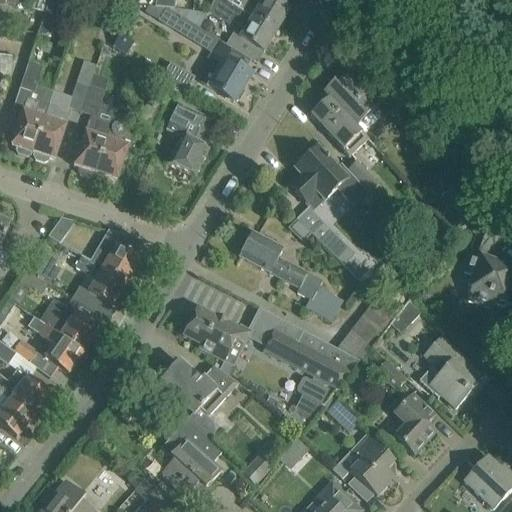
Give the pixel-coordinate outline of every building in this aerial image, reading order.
[(28,0),(0,0),(0,5),(3,6),(2,10),(13,11),(13,7),(18,7),(18,3),(29,4),(28,0)] [(33,0),(31,9),(43,13),(46,0),(33,0)] [(165,9),(174,11),(174,0),(155,0),(156,8),(165,9)] [(231,22),(245,30),(241,37),(234,34),(226,47),(246,59),(253,63),(259,52),(263,55),(277,33),(238,10),(222,0),(214,0),(210,10),(208,14),(229,27),(231,22)] [(222,0),(238,10),(277,33),(290,11),(287,10),(292,0),(263,0),(260,7),(248,0),(222,0)] [(149,7),(145,14),(173,30),(180,19),(165,9),(156,8),(149,7)] [(174,11),(165,9),(180,19),(199,30),(207,15),(174,11)] [(226,47),(205,34),(198,45),(214,55),(197,82),(233,104),(234,103),(239,103),(244,95),(242,90),(250,77),(239,70),(246,59),(226,47)] [(113,47),(127,55),(134,43),(120,35),(113,47)] [(170,63),(162,76),(188,91),(195,78),(170,63)] [(20,90),(30,93),(28,100),(27,100),(11,147),(16,149),(16,152),(17,156),(26,160),(30,157),(31,154),(32,155),(49,106),(48,106),(52,97),(50,92),(37,87),(43,69),(29,64),(20,90)] [(329,100),(363,136),(379,120),(381,122),(388,116),(363,90),(349,75),(344,80),(341,77),(323,95),(328,100),(329,100)] [(81,114),(95,119),(104,93),(108,81),(93,76),(89,88),(90,88),(81,114)] [(90,88),(89,88),(77,84),(69,110),(81,114),(90,88)] [(310,117),(324,132),(349,159),(368,141),(363,136),(329,100),(328,100),(310,117)] [(135,133),(150,140),(166,106),(157,102),(153,110),(148,107),(135,133)] [(58,110),(49,106),(32,155),(33,155),(32,158),(35,162),(44,165),(48,163),(49,160),(54,162),(69,117),(60,115),(58,110)] [(210,122),(177,106),(165,132),(180,139),(167,166),(195,179),(208,152),(198,147),(210,122)] [(89,122),(79,149),(73,168),(79,170),(78,174),(80,177),(89,180),(93,179),(95,175),(110,129),(89,122)] [(116,183),(127,150),(129,150),(135,139),(126,135),(126,131),(124,127),(121,123),(116,123),(113,125),(110,129),(95,175),(116,183)] [(347,172),(348,172),(341,165),(340,166),(341,167),(338,171),(318,150),(316,151),(313,149),(303,159),(306,161),(305,162),(304,162),(304,163),(300,167),(299,167),(295,171),(301,177),(290,188),(308,207),(309,206),(315,212),(325,202),(338,190),(353,206),(367,193),(347,172)] [(357,163),(348,172),(347,172),(367,193),(369,196),(379,187),(357,163)] [(461,235),(481,212),(456,185),(443,198),(461,217),(452,228),(461,235)] [(472,290),(468,302),(491,310),(492,307),(502,310),(506,308),(506,306),(510,308),(511,302),(511,269),(484,260),(486,257),(492,249),(494,250),(510,230),(488,213),(472,233),(476,236),(470,255),(463,274),(472,277),(468,288),(472,290)] [(0,251),(10,226),(0,222),(0,268),(4,270),(9,257),(0,253),(0,251)] [(321,222),(309,234),(311,236),(343,267),(352,259),(354,257),(321,222)] [(239,259),(256,268),(270,275),(299,290),(297,295),(309,301),(304,310),(332,325),(343,304),(318,291),(322,283),(278,260),(283,250),(252,234),(239,259)] [(106,241),(97,256),(87,250),(82,259),(127,286),(141,262),(106,241)] [(46,281),(56,264),(43,257),(33,273),(46,281)] [(113,309),(127,286),(82,259),(75,270),(95,282),(88,295),(113,309)] [(27,274),(21,283),(31,290),(41,297),(48,287),(27,274)] [(0,334),(0,327),(15,305),(7,300),(0,310),(0,336),(1,335),(0,334)] [(374,302),(336,351),(359,363),(396,318),(374,302)] [(408,303),(399,315),(411,325),(421,315),(408,303)] [(41,323),(40,324),(83,354),(99,332),(62,306),(55,317),(48,312),(46,315),(41,323)] [(34,307),(28,315),(41,323),(46,315),(34,307)] [(244,348),(248,339),(251,335),(240,329),(239,331),(227,325),(227,324),(226,323),(225,325),(216,320),(217,319),(216,318),(215,319),(198,310),(183,338),(201,348),(199,351),(223,364),(234,343),(244,348)] [(83,354),(40,324),(34,320),(27,329),(54,347),(44,361),(68,377),(83,354)] [(266,349),(264,353),(296,370),(296,369),(314,379),(312,383),(305,380),(302,382),(297,391),(297,395),(302,398),(294,414),(291,416),(282,410),(279,414),(295,425),(304,431),(312,421),(322,409),(322,408),(321,407),(328,392),(322,389),(324,385),(337,391),(350,374),(359,363),(336,351),(303,333),(297,346),(274,334),(266,349)] [(473,367),(458,354),(441,338),(424,358),(435,368),(442,361),(448,367),(439,377),(430,370),(418,383),(438,401),(441,398),(455,411),(477,388),(462,374),(469,366),(472,368),(473,367)] [(0,362),(8,368),(17,355),(13,352),(0,342),(0,362)] [(13,352),(17,355),(30,364),(37,354),(21,342),(13,352)] [(238,386),(230,380),(213,369),(204,380),(202,379),(198,382),(178,363),(159,384),(192,416),(186,422),(208,443),(209,442),(211,440),(212,439),(213,437),(214,436),(214,434),(214,432),(214,430),(214,428),(214,427),(213,425),(212,424),(211,422),(210,421),(209,421),(207,419),(206,418),(206,417),(208,419),(238,386)] [(396,392),(406,382),(385,363),(376,373),(396,392)] [(0,377),(0,391),(33,419),(51,397),(29,379),(29,380),(18,371),(7,384),(0,377)] [(33,419),(0,391),(0,426),(16,440),(33,419)] [(394,439),(399,445),(414,458),(436,435),(427,427),(435,418),(412,396),(393,417),(404,427),(394,439)] [(325,413),(350,437),(361,425),(336,401),(325,413)] [(160,450),(169,458),(169,459),(172,463),(160,477),(170,486),(185,500),(192,493),(203,503),(210,495),(205,491),(221,473),(212,465),(221,455),(208,443),(186,422),(160,450)] [(310,451),(298,439),(297,440),(280,462),(290,471),(310,451)] [(349,473),(355,479),(362,485),(377,499),(388,488),(389,490),(397,482),(386,472),(394,465),(380,451),(368,440),(354,455),(361,461),(349,473)] [(487,459),(464,484),(493,511),(511,491),(511,476),(509,474),(506,477),(487,459)] [(251,466),(242,475),(256,488),(264,479),(251,466)] [(92,511),(81,503),(85,499),(65,483),(42,511),(92,511)] [(155,511),(163,503),(144,486),(142,484),(134,493),(146,504),(138,511),(155,511)] [(361,511),(348,500),(332,484),(316,501),(323,507),(318,511),(361,511)]
